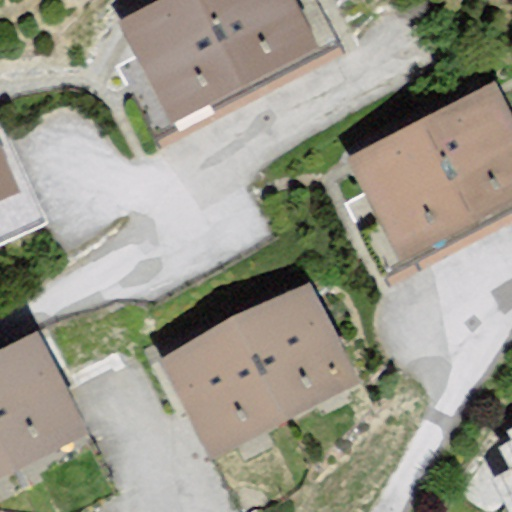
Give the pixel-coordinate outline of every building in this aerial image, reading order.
[(317,0),(184,0),(141,22),(201,124),(351,48),(317,0)] [(511,82),(366,160),(427,270),(511,225),(511,82)] [(0,90),(0,213),(55,187),(0,90)] [(330,289),(183,361),(245,456),(384,384),(330,289)] [(59,336),(0,364),(0,489),(118,432),(59,336)]
